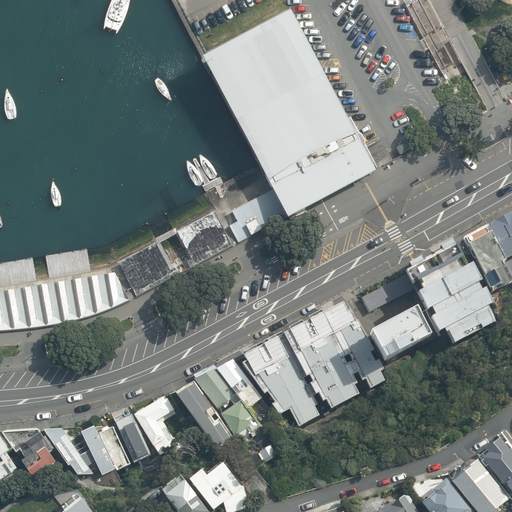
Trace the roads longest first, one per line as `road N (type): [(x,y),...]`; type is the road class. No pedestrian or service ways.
road 1 (secondary): [(0,399),(114,378),(511,174)]
road 2 (residential): [(268,511),(424,465),(499,424)]
